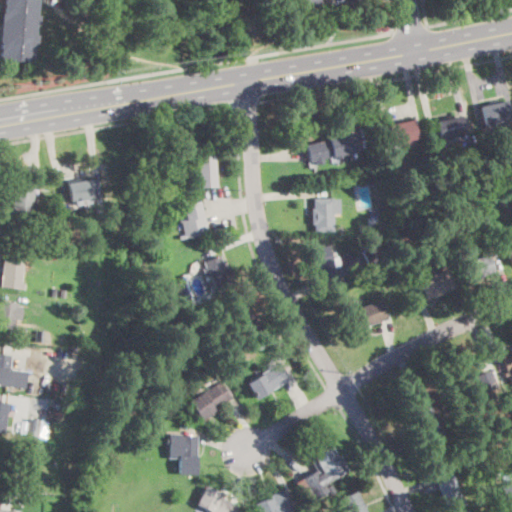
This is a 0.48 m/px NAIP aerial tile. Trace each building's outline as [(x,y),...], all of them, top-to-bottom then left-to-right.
[(34,0),(30,62),(0,60),(0,34),(2,0),(34,0)] [(316,0),(318,6),(287,13),(284,0),(316,0)] [(482,125),(478,106),(505,100),(509,120),(482,125)] [(437,140),(433,121),(457,115),(458,115),(463,134),(437,140)] [(389,145),(385,124),(412,118),(416,139),(389,145)] [(322,159),(323,163),(314,165),(313,160),(309,161),(305,143),(353,132),(357,150),(322,159)] [(212,155),(215,186),(197,187),(196,175),(191,175),(190,169),(196,169),(195,156),(212,155)] [(95,198),(69,202),(66,182),(92,178),(95,198)] [(28,219),(20,218),(20,222),(7,221),(11,187),(31,189),(28,219)] [(333,214),(333,231),(313,231),(313,224),(310,225),(310,208),(313,208),(312,199),(338,198),(339,213),(333,214)] [(197,201),(199,209),(202,208),(208,233),(184,239),(179,218),(184,217),(181,205),(197,201)] [(20,242),(18,255),(4,253),(5,240),(20,242)] [(384,258),(367,265),(361,252),(378,244),(384,258)] [(326,247),(331,259),(337,256),(341,266),(335,268),(337,274),(320,281),(308,253),(326,246),(326,247)] [(472,251),(475,260),(488,255),(494,271),(465,282),(456,257),(472,251)] [(222,262),(224,267),(228,265),(234,283),(215,290),(209,272),(204,274),(202,269),(204,268),(202,261),(219,255),(222,262)] [(24,283),(23,290),(0,287),(3,257),(23,259),(21,283),(24,283)] [(446,269),(455,288),(425,301),(417,282),(414,283),(412,277),(424,271),(427,277),(446,269)] [(370,285),(365,288),(362,282),(368,279),(370,285)] [(257,324),(238,334),(225,306),(244,296),(257,324)] [(16,327),(15,336),(0,333),(0,301),(17,303),(14,327),(16,327)] [(366,326),(348,332),(343,312),(380,302),(385,321),(366,326)] [(43,329),(42,341),(34,340),(35,328),(43,329)] [(511,372),(506,374),(500,356),(511,351),(511,372)] [(26,370),(24,389),(0,386),(0,353),(10,355),(9,368),(26,370)] [(258,398),(247,381),(279,362),(289,379),(258,398)] [(496,388),(461,401),(454,382),(488,369),(496,388)] [(197,419),(187,401),(218,381),(229,399),(197,419)] [(447,440),(427,449),(408,408),(428,399),(447,440)] [(39,418),(37,436),(25,435),(27,417),(39,418)] [(196,475),(176,474),(176,459),(167,459),(168,433),(198,434),(196,475)] [(337,457),(339,456),(347,470),(323,483),(325,488),(333,484),(337,491),(307,507),(294,483),(315,472),(316,475),(321,473),(312,455),(330,445),(337,457)] [(468,511),(446,511),(432,476),(450,468),(468,511)] [(21,475),(21,485),(13,484),(14,475),(21,475)] [(511,506),(506,508),(499,486),(511,481),(511,506)] [(237,506),(234,511),(210,511),(195,504),(205,486),(221,494),(220,497),(237,506)] [(291,511),(257,511),(253,503),(281,490),(291,511)] [(343,511),(338,500),(356,491),(366,511),(343,511)]
